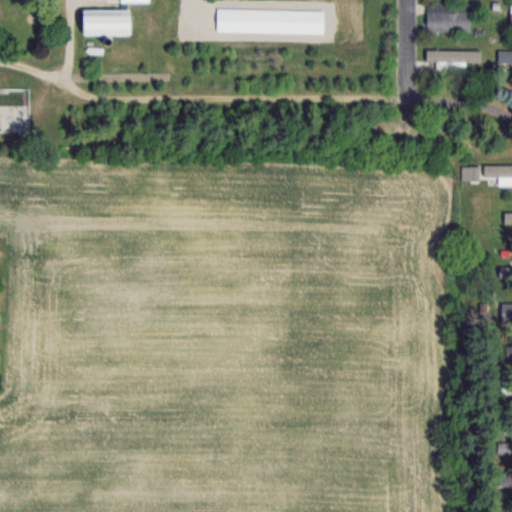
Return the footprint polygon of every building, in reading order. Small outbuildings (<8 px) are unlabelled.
[(469,2),(425,2),(425,30),(469,30),(469,2)] [(77,10),(77,34),(127,34),(127,10),(77,10)] [(474,68),(474,50),(425,49),(425,67),(474,68)] [(511,64),(511,49),(497,50),(497,65),(511,64)] [(511,165),(489,165),(489,175),(511,175),(511,165)] [(511,211),(498,212),(498,222),(511,222),(511,211)] [(511,265),(498,265),(498,276),(511,276),(511,265)] [(511,302),(500,302),(499,321),(511,321),(511,302)] [(511,380),(497,380),(497,393),(511,393),(511,380)] [(511,451),(511,423),(509,423),(509,441),(497,441),(497,452),(511,451)] [(511,471),(497,472),(497,486),(508,486),(508,498),(511,498),(511,471)]
